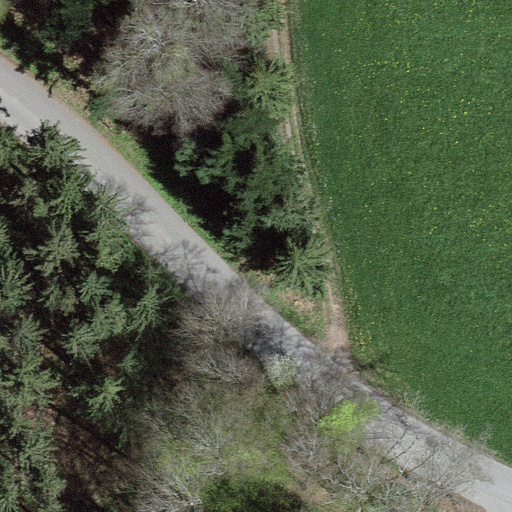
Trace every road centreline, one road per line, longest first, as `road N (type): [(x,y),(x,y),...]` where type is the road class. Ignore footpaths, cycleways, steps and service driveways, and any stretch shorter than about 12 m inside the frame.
road 1 (unclassified): [(511,486),(352,406),(129,191),(0,91)]
road 2 (track): [(285,0),(352,406)]
